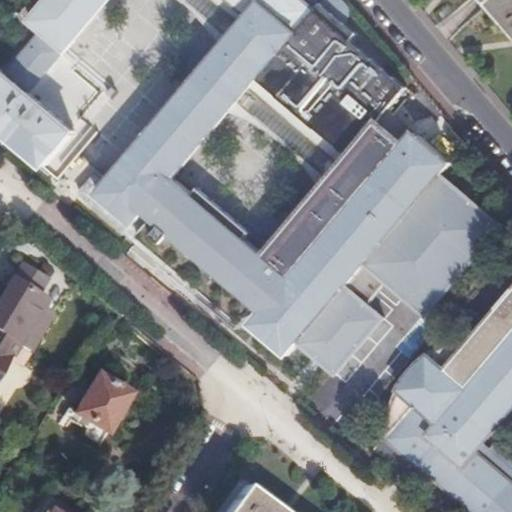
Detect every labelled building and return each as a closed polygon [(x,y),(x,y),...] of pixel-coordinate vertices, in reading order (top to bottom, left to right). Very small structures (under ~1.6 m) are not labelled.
[(0,0),(0,4),(11,12),(19,0),(0,0)] [(47,0),(28,23),(66,54),(110,0),(226,0),(247,17),(97,195),(132,225),(229,110),(255,80),(347,159),(319,192),(318,193),(235,292),(261,315),(252,325),(288,356),(453,161),(417,130),(406,143),(380,120),(407,88),(351,41),(359,33),(321,3),(317,8),(307,0),(47,0)] [(511,0),(489,0),(511,26),(511,0)] [(90,72),(66,54),(47,75),(71,95),(90,72)] [(0,131),(44,168),(73,133),(0,72),(0,131)] [(90,72),(71,95),(91,111),(110,89),(90,72)] [(255,80),(229,110),(234,113),(239,114),(244,116),(250,118),(254,120),(262,125),(270,130),(277,135),(283,141),(290,148),(296,154),(301,160),(305,166),(309,173),(312,180),(315,186),(319,192),(347,159),(255,80)] [(0,336),(17,347),(44,301),(10,279),(0,295),(0,336)] [(511,294),(479,334),(461,337),(445,344),(429,353),(416,365),(405,379),(396,394),(389,413),(405,415),(386,438),(376,450),(403,472),(413,461),(436,479),(474,511),(511,511),(511,468),(484,444),(511,411),(511,294)] [(0,375),(17,347),(0,336),(0,375)] [(87,423),(106,435),(129,395),(96,376),(73,415),(87,423)] [(405,415),(389,413),(386,438),(405,415)] [(97,451),(106,435),(87,423),(78,439),(97,451)] [(413,461),(403,472),(410,478),(418,481),(427,481),(436,479),(413,461)] [(226,511),(281,511),(246,486),(226,511)] [(41,511),(48,503),(42,500),(34,511),(41,511)] [(62,511),(48,503),(41,511),(62,511)]
